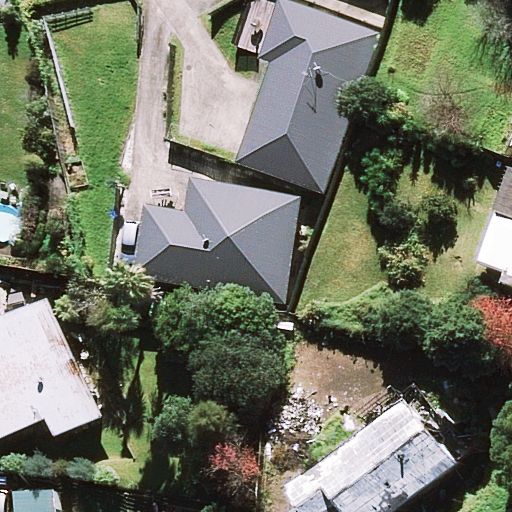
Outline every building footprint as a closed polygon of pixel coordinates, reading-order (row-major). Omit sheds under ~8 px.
[(271,68),(278,70),(266,114),(259,112),(244,168),(333,192),(376,30),(287,7),(271,68)] [(511,270),(511,176),(492,266),(511,270)] [(304,204),(199,186),(193,219),(153,213),(142,280),(287,305),(304,204)] [(111,420),(59,303),(5,328),(11,341),(0,346),(0,450),(57,425),(64,441),(111,420)] [(412,511),(466,470),(407,395),(375,420),(388,436),(291,511),(412,511)]
